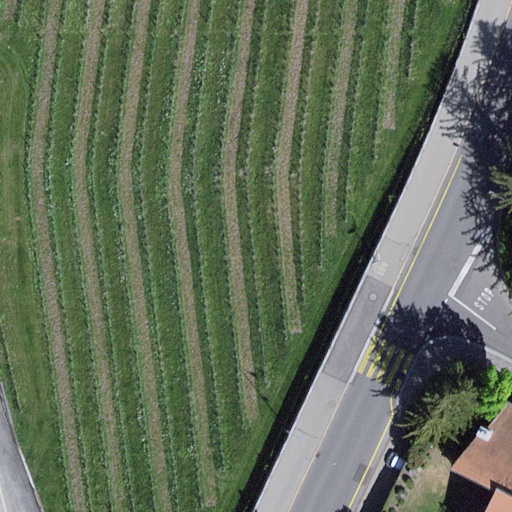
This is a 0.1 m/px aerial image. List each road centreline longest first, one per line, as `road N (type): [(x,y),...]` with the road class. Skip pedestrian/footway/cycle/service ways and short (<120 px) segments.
road 1 (residential): [(322,511),(427,284)]
road 2 (residential): [(427,284),(511,96)]
